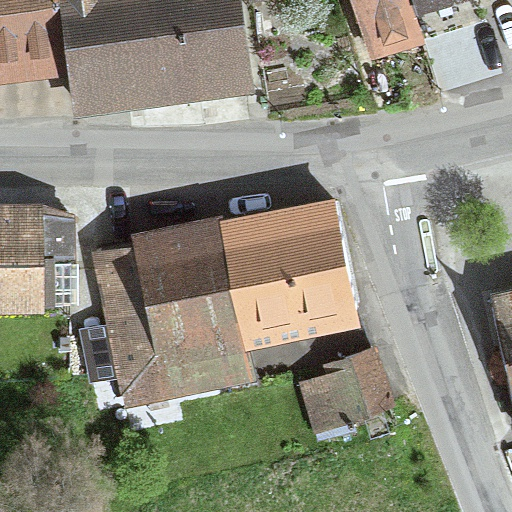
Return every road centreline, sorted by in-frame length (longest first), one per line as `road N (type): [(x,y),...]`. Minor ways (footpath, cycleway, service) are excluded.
road 1 (tertiary): [(489,511),(366,146)]
road 2 (tertiary): [(366,146),(0,148)]
road 3 (tertiary): [(511,119),(366,146)]
